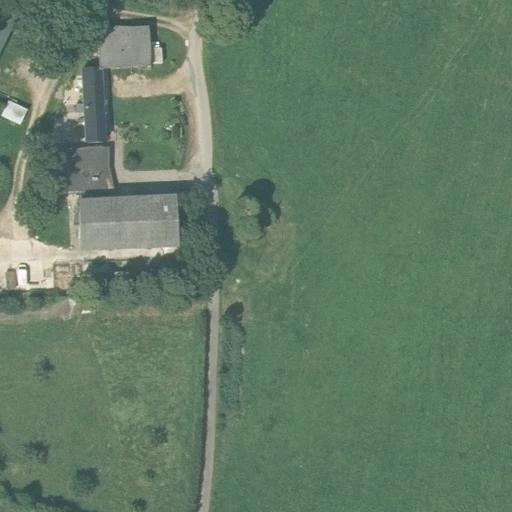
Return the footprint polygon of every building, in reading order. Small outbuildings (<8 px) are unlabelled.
[(0,52),(20,11),(0,1),(0,52)] [(84,143),(104,143),(101,71),(149,70),(148,28),(95,31),(95,71),(82,71),(84,143)] [(6,115),(25,123),(31,108),(12,100),(6,115)] [(105,198),(104,152),(63,152),(65,199),(76,199),(78,252),(174,251),(173,196),(105,198)] [(261,209),(242,209),(242,233),(261,233),(261,209)] [(83,274),(84,304),(172,301),(171,271),(83,274)]
